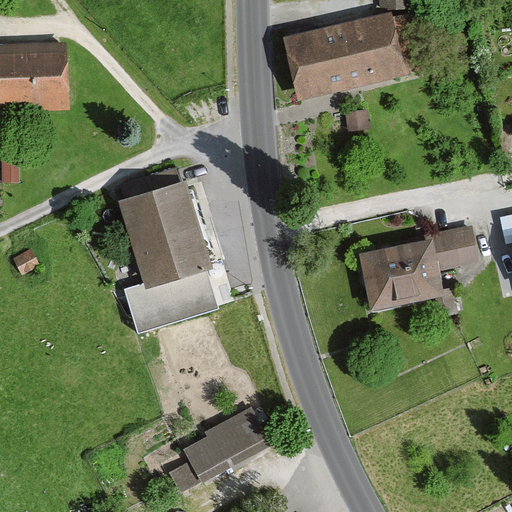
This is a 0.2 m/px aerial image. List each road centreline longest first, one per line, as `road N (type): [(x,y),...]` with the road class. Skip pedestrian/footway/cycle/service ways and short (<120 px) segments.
road 1 (secondary): [(251,0),(258,133),(287,311),(365,511)]
road 2 (track): [(0,227),(175,150),(258,133)]
road 3 (unknown): [(0,34),(77,35),(175,150)]
